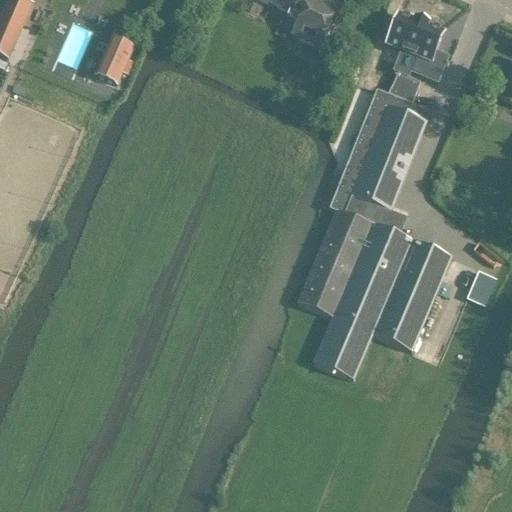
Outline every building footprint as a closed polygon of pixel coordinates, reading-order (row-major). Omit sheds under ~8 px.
[(19,0),(16,0),(0,38),(0,58),(17,66),(41,10),(19,0)] [(327,57),(344,19),(308,3),(309,0),(253,0),(253,2),(308,28),(300,45),(327,57)] [(409,50),(405,59),(423,67),(422,69),(426,71),(427,68),(446,77),(450,66),(443,63),(449,49),(424,37),(417,53),(409,50)] [(118,44),(101,81),(125,92),(131,79),(136,81),(141,69),(136,66),(141,54),(118,44)] [(344,218),(305,311),(341,326),(322,371),(361,388),(380,342),(419,359),(459,265),(405,242),(412,226),(398,220),(434,129),(415,122),(418,113),(427,91),(405,80),(396,100),(385,96),(383,101),(337,215),(344,218)] [(500,183),(499,187),(511,190),(511,158),(479,150),(472,175),(500,183)] [(486,279),(475,307),(491,314),(503,286),(486,279)] [(390,355),(375,389),(398,398),(412,365),(390,355)]
